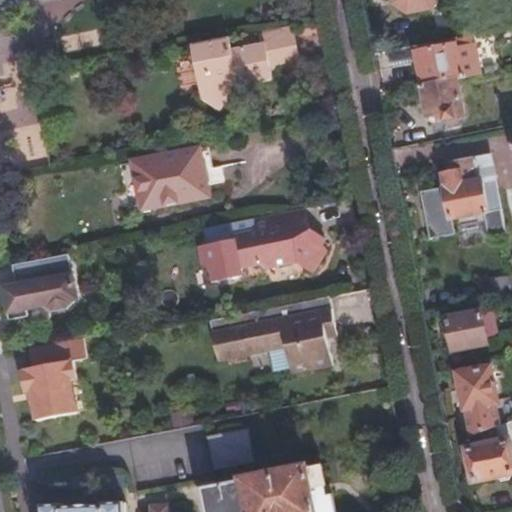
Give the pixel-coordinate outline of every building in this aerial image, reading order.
[(391,0),(393,5),(407,14),(432,8),(437,0),(391,0)] [(299,66),(293,26),(260,32),(262,44),(266,44),(271,72),(299,66)] [(273,81),(271,72),(266,44),(262,44),(231,50),(229,38),(193,45),(203,101),(221,111),(232,96),(231,88),(273,81)] [(455,78),(471,75),(469,67),(492,62),(490,54),(477,57),(474,46),(455,50),(453,43),(413,52),(412,47),(386,53),(389,67),(415,62),(420,85),(455,78)] [(462,115),(455,78),(420,85),(427,116),(439,114),(441,120),(444,120),(448,127),(459,125),(461,123),(460,116),(462,115)] [(209,199),(201,151),(133,165),(143,213),(209,199)] [(457,164),(458,170),(462,189),(494,183),(489,157),(457,164)] [(418,192),(426,235),(451,230),(448,219),(481,213),(486,237),(503,234),(494,183),(462,189),(458,170),(440,173),(443,187),(418,192)] [(306,224),(304,209),(258,219),(260,233),(201,246),(209,284),(243,277),(238,255),(248,262),(249,270),(263,268),(275,272),(302,266),(306,261),(322,268),(329,251),(326,239),(313,235),(308,239),(301,225),(306,224)] [(72,271),(70,257),(12,268),(15,282),(7,284),(11,302),(7,303),(11,323),(28,320),(27,312),(44,308),(56,314),(68,311),(75,301),(81,300),(74,271),(72,271)] [(481,283),(484,300),(511,293),(511,276),(481,283)] [(335,339),(327,299),(208,322),(216,356),(235,352),(234,347),(247,346),(247,348),(265,346),(266,353),(287,349),(292,375),(330,367),(325,341),(335,339)] [(478,311),(446,318),(452,352),(487,345),(486,338),(496,335),(492,312),(478,311)] [(29,351),(31,358),(34,372),(27,373),(28,377),(24,378),(29,405),(35,404),(38,424),(79,415),(73,385),(80,383),(76,365),(90,361),(86,347),(85,340),(29,351)] [(218,362),(266,353),(265,346),(247,348),(247,346),(234,347),(235,352),(216,356),(218,362)] [(456,375),(468,437),(489,429),(499,425),(490,385),(493,384),(489,368),(456,375)] [(511,473),(511,458),(509,442),(511,441),(511,420),(499,425),(489,429),(495,445),(465,450),(471,480),(496,476),(500,480),(506,479),(508,474),(511,473)] [(256,466),(249,435),(208,443),(214,475),(256,466)] [(242,487),(205,494),(208,511),(333,511),(332,502),(327,502),(321,472),(309,474),(308,471),(241,483),(242,487)]
